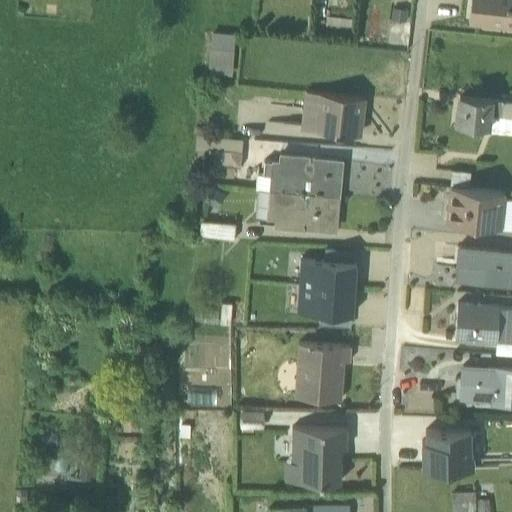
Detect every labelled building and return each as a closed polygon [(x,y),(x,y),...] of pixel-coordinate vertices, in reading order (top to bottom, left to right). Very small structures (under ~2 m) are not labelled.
[(511,0),(469,0),(467,22),(511,26),(511,0)] [(209,34),(208,71),(235,73),(236,35),(209,34)] [(363,96),(304,90),(300,127),(359,133),(363,96)] [(511,125),(511,98),(459,93),(457,104),(456,104),(455,123),(487,126),(487,131),(511,133),(511,125)] [(238,138),(201,136),(199,166),(236,168),(238,138)] [(255,173),(254,187),(256,188),(337,194),(339,175),(335,174),(337,160),(278,152),(277,159),(271,159),(271,160),(263,159),(262,174),(255,173)] [(451,169),(449,186),(468,188),(470,171),(451,169)] [(224,192),(211,184),(203,198),(216,205),(224,192)] [(468,188),(449,186),(445,221),(500,227),(504,193),(468,188)] [(332,214),(335,214),(337,194),(256,188),(254,214),(265,216),(266,217),(273,218),(273,225),(330,229),(332,214)] [(198,235),(233,239),(234,223),(200,219),(198,235)] [(511,255),(511,249),(456,244),(453,262),(456,262),(454,280),(511,286),(511,264),(511,255)] [(300,257),(299,283),(353,287),(355,261),(300,257)] [(353,287),(299,283),(297,308),(352,313),(353,287)] [(456,301),(454,337),(495,340),(495,339),(510,340),(511,312),(511,306),(498,305),(498,303),(456,301)] [(298,340),(294,394),(339,397),(342,358),(348,359),(349,344),(298,340)] [(511,341),(495,340),(495,351),(511,352),(511,341)] [(511,366),(462,364),(460,394),(489,398),(488,402),(511,402),(511,366)] [(241,426),(241,430),(251,430),(251,426),(262,426),(262,410),(240,410),(240,425),(241,426)] [(284,459),(283,478),(339,479),(339,457),(338,457),(339,445),(345,445),(345,426),(291,425),(290,459),(284,459)] [(420,439),(421,466),(474,465),(473,453),(471,453),(470,427),(424,428),(424,439),(420,439)] [(451,511),(486,511),(487,497),(474,497),(474,491),(451,491),(451,511)] [(304,511),(305,501),(282,501),(281,503),(268,504),(268,511),(304,511)] [(348,511),(349,502),(305,501),(304,511),(348,511)]
